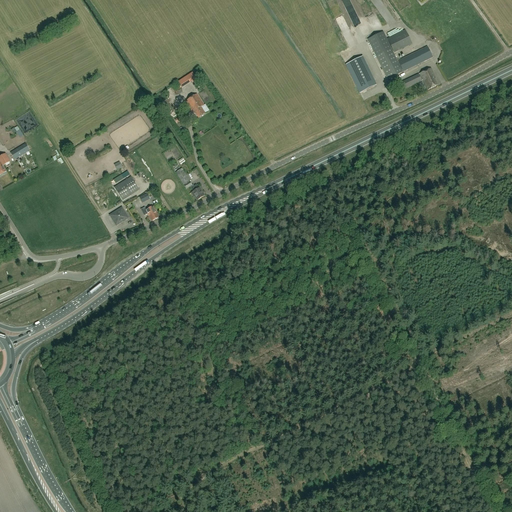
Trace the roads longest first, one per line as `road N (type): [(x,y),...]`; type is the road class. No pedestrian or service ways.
road 1 (unclassified): [(100,246),(511,54)]
road 2 (trunk): [(278,183),(157,244),(34,331)]
road 3 (trunk): [(39,339),(164,249),(278,183)]
road 4 (trunk): [(278,183),(511,70)]
road 5 (track): [(420,362),(327,168)]
road 6 (track): [(490,511),(420,362)]
road 7 (unclassified): [(0,301),(52,277),(86,276),(101,261),(100,246)]
road 8 (trunk): [(0,403),(55,511)]
